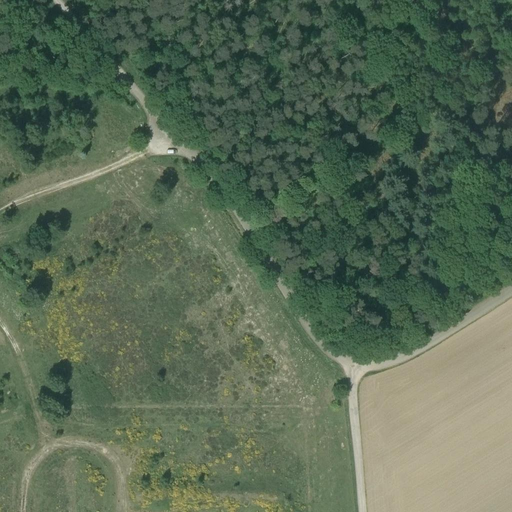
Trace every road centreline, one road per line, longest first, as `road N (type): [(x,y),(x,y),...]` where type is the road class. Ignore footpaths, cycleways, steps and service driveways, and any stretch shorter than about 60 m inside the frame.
road 1 (unclassified): [(150,108),(225,195),(308,328),(335,356),(367,365),(391,361),(511,290)]
road 2 (track): [(22,511),(34,462),(46,449),(74,442),(113,460),(123,511)]
road 3 (track): [(0,211),(175,135)]
road 4 (track): [(355,363),(362,511)]
road 5 (track): [(46,449),(27,377),(0,321)]
road 6 (track): [(124,78),(0,75)]
